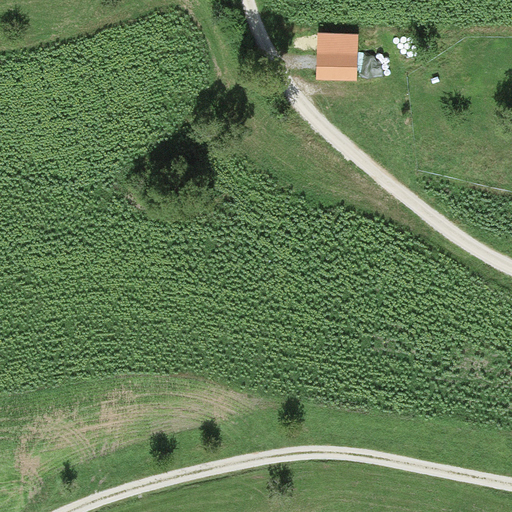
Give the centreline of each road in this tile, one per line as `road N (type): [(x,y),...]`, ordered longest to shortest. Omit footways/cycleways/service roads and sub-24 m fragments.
road 1 (track): [(511,485),(357,454),(284,457),(66,511)]
road 2 (track): [(244,0),(281,75),(324,132),(469,248),(511,269)]
road 3 (track): [(342,146),(321,173),(284,175),(221,71)]
